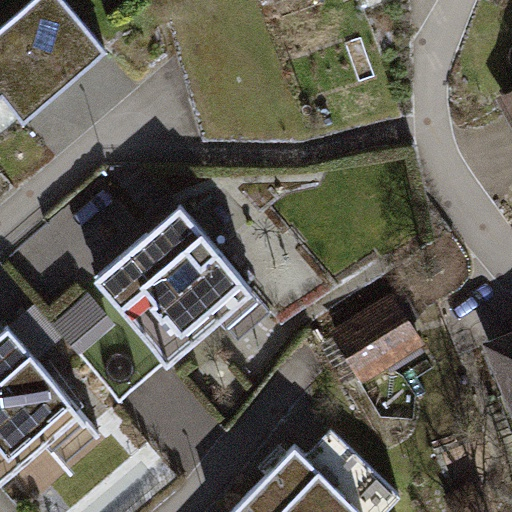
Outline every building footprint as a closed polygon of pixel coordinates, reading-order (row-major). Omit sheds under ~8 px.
[(32,128),(120,50),(75,0),(32,0),(0,29),(0,95),(2,94),(32,128)] [(256,294),(182,208),(99,279),(172,365),(256,294)] [(390,288),(336,325),(376,384),(431,347),(390,288)] [(511,326),(485,336),(511,410),(511,326)] [(88,418),(14,334),(0,346),(0,493),(88,418)] [(231,511),(386,511),(400,497),(326,429),(302,455),(292,446),(231,511)]
